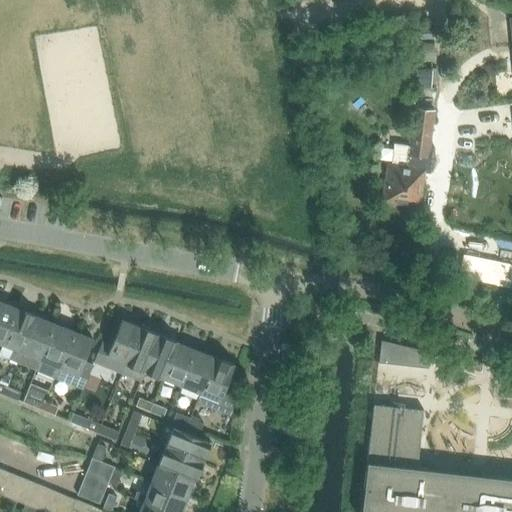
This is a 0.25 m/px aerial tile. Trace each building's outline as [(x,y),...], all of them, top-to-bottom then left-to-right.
[(428,69),(420,69),(409,68),(409,88),(432,90),(433,69),(428,69)] [(418,209),(424,173),(429,173),(431,158),(428,157),(434,110),(414,107),(409,146),(392,144),(390,165),(385,164),(379,203),(418,209)] [(473,280),(477,259),(463,256),(459,278),(473,280)] [(0,344),(3,345),(17,308),(0,301),(0,344)] [(0,351),(0,355),(17,362),(36,316),(25,311),(26,310),(18,306),(17,308),(3,345),(0,351)] [(17,362),(36,370),(54,323),(36,316),(17,362)] [(126,363),(141,327),(122,319),(111,345),(101,342),(93,362),(121,374),(126,363)] [(36,370),(54,377),(58,368),(73,331),(54,323),(36,370)] [(141,327),(126,363),(121,374),(140,382),(145,370),(159,335),(141,327)] [(73,331),(58,368),(54,377),(54,378),(83,389),(91,367),(82,363),(92,339),(73,331)] [(145,370),(163,378),(177,342),(159,335),(145,370)] [(430,352),(380,340),(378,363),(428,368),(430,352)] [(163,378),(181,385),(196,350),(177,342),(163,378)] [(181,385),(200,393),(214,357),(196,350),(181,385)] [(214,357),(200,393),(196,402),(232,416),(235,376),(230,374),(233,365),(214,357)] [(7,387),(4,395),(18,401),(21,392),(7,387)] [(27,404),(40,410),(44,401),(31,396),(27,404)] [(135,406),(148,411),(152,403),(139,398),(135,406)] [(44,401),(40,410),(54,415),(58,407),(44,401)] [(152,403),(148,411),(163,417),(166,409),(152,403)] [(373,403),(360,511),(511,511),(511,477),(416,466),(423,409),(373,403)] [(97,433),(100,425),(104,415),(94,411),(90,421),(87,419),(84,427),(97,433)] [(133,411),(125,430),(134,434),(141,415),(133,411)] [(172,421),(186,427),(190,418),(176,413),(172,421)] [(190,418),(186,427),(200,432),(203,424),(190,418)] [(100,425),(97,433),(115,440),(118,432),(100,425)] [(172,427),(165,446),(201,461),(209,442),(172,427)] [(134,434),(125,430),(120,444),(128,447),(134,434)] [(97,444),(91,459),(99,463),(105,448),(97,444)] [(165,446),(157,465),(194,480),(201,461),(165,446)] [(91,459),(85,474),(108,483),(114,469),(99,463),(91,459)] [(157,465),(150,483),(186,498),(194,480),(157,465)] [(108,483),(116,486),(121,472),(114,469),(108,483)] [(0,479),(0,494),(4,497),(14,474),(4,470),(0,479)] [(22,509),(23,509),(34,483),(14,474),(4,497),(25,505),(22,509)] [(85,474),(81,484),(103,493),(108,483),(85,474)] [(34,483),(23,509),(29,511),(36,511),(38,510),(42,511),(46,511),(55,491),(34,483)] [(150,483),(142,502),(167,511),(180,511),(186,498),(150,483)] [(103,493),(81,484),(77,495),(99,504),(103,493)] [(57,511),(65,495),(55,491),(46,511),(57,511)] [(103,508),(111,511),(117,497),(108,494),(103,508)] [(69,511),(75,499),(65,495),(57,511),(69,511)] [(90,511),(93,506),(75,499),(69,511),(72,508),(82,511),(90,511)] [(167,511),(142,502),(137,511),(167,511)]
